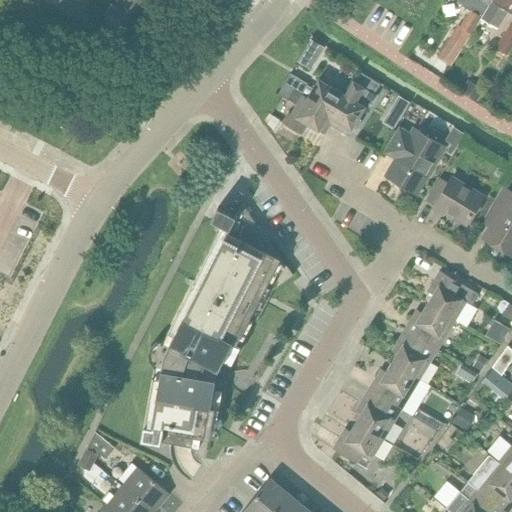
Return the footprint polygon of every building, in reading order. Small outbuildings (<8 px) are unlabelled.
[(103,24),(133,42),(139,31),(142,33),(147,24),(145,22),(153,9),(155,10),(161,1),(158,0),(117,0),(115,5),(112,3),(107,12),(109,14),(103,24)] [(458,25),(438,58),(451,65),(471,33),(470,33),(492,0),(477,0),(478,1),(472,11),(470,10),(460,26),(458,25)] [(511,0),(494,0),(482,19),(496,27),(507,10),(511,13),(511,0)] [(511,24),(496,48),(506,55),(511,45),(511,24)] [(347,96),(334,119),(344,125),(340,130),(348,135),(353,128),(357,130),(362,121),(359,118),(367,102),(372,105),(377,95),(374,94),(379,83),(360,72),(346,95),(347,96)] [(330,124),(340,130),(344,125),(334,119),(347,96),(346,95),(319,79),(313,89),(307,85),(308,84),(291,74),(284,84),(308,98),(326,110),(320,119),(330,124)] [(461,90),(477,102),(484,91),(469,80),(461,90)] [(324,134),(330,124),(320,119),(326,110),(308,98),(284,84),(278,94),(289,100),(297,106),(292,114),(289,113),(283,123),(302,135),(308,124),(324,134)] [(264,121),(275,135),(283,122),(269,114),(264,121)] [(400,128),(396,135),(386,152),(396,159),(386,176),(417,194),(445,146),(415,129),(412,135),(400,128)] [(454,129),(448,137),(458,145),(464,136),(454,129)] [(511,170),(492,205),(482,222),(493,228),(487,237),(511,251),(511,249),(511,170)] [(439,178),(436,183),(426,200),(466,224),(483,196),(454,179),(451,185),(439,178)] [(141,439),(191,448),(193,449),(195,436),(210,439),(210,438),(205,437),(216,377),(219,369),(246,316),(258,322),(261,315),(265,306),(267,303),(274,289),(294,275),(250,214),(242,203),(235,216),(218,207),(212,220),(222,225),(164,341),(156,341),(152,346),(150,354),(149,362),(154,369),(141,439)] [(428,260),(435,247),(413,235),(406,248),(428,260)] [(433,295),(428,303),(456,319),(466,302),(472,306),(479,294),(464,285),(440,271),(428,292),(433,295)] [(417,310),(405,330),(438,349),(456,319),(428,303),(422,313),(417,310)] [(397,354),(392,363),(420,379),(438,349),(405,330),(392,351),(397,354)] [(500,346),(507,336),(500,331),(493,341),(500,346)] [(511,349),(508,346),(496,362),(492,366),(502,374),(506,370),(511,361),(511,349)] [(480,354),(474,366),(482,370),(488,359),(480,354)] [(381,369),(369,389),(402,408),(420,379),(392,363),(386,372),(381,369)] [(458,373),(473,382),(478,374),(462,365),(458,373)] [(362,413),(357,421),(384,437),(402,408),(369,389),(357,410),(362,413)] [(453,421),(467,430),(476,417),(462,407),(453,421)] [(403,430),(416,438),(426,422),(413,414),(403,430)] [(431,419),(427,425),(438,432),(442,426),(431,419)] [(384,437),(357,421),(351,432),(346,428),(333,449),(357,463),(364,451),(373,457),(384,437)] [(450,424),(437,443),(446,450),(453,440),(449,438),(456,428),(450,424)] [(490,454),(511,471),(511,446),(505,441),(500,441),(490,454)] [(87,448),(83,457),(93,462),(98,454),(87,448)] [(490,454),(468,482),(477,490),(478,489),(506,511),(508,511),(511,507),(511,471),(490,454)] [(83,457),(79,465),(89,471),(93,462),(83,457)] [(447,464),(433,480),(446,491),(460,475),(447,464)] [(139,468),(123,486),(153,511),(154,511),(170,494),(139,468)] [(242,511),(270,511),(287,492),(270,478),(242,511)] [(506,511),(478,489),(477,490),(468,482),(447,508),(451,511),(506,511)] [(110,493),(103,500),(108,504),(107,505),(115,511),(153,511),(123,486),(114,497),(110,493)] [(382,488),(377,495),(385,500),(390,494),(382,488)] [(270,511),(298,511),(304,506),(287,492),(270,511)] [(60,501),(71,507),(75,498),(65,493),(60,501)] [(430,507),(436,511),(445,511),(447,510),(435,501),(430,507)]
